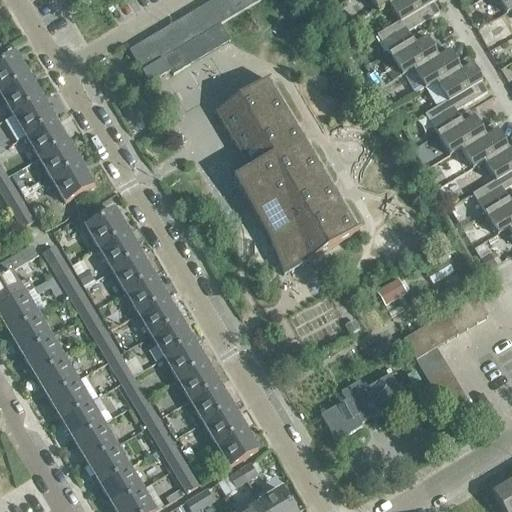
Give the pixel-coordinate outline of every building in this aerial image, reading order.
[(233,18),(222,0),(216,0),(211,4),(223,24),(233,18)] [(236,0),(222,0),(233,18),(244,12),(236,0)] [(250,0),(236,0),(244,12),(254,5),(250,0)] [(369,0),(376,12),(387,5),(395,0),(369,0)] [(395,0),(387,5),(399,24),(433,4),(430,0),(395,0)] [(511,0),(496,0),(506,15),(511,11),(511,0)] [(211,4),(201,10),(213,30),(223,24),(211,4)] [(399,24),(377,37),(389,58),(412,44),(410,40),(407,35),(433,19),(439,15),(433,5),(433,4),(399,24)] [(467,17),(474,13),(471,8),(464,12),(467,17)] [(190,16),(203,36),(213,30),(201,10),(190,16)] [(190,16),(180,22),(192,43),(203,36),(190,16)] [(170,28),(182,49),(192,43),(180,22),(170,28)] [(159,34),(172,55),(180,50),(182,49),(170,28),(159,34)] [(159,34),(149,40),(161,61),(162,61),(172,55),(159,34)] [(420,34),(410,40),(412,44),(389,58),(401,78),(412,71),(435,58),(433,53),(426,42),(425,42),(420,34)] [(149,40),(139,46),(151,67),(161,61),(149,40)] [(129,53),(141,73),(151,67),(139,46),(129,53)] [(449,55),(448,55),(443,47),(433,53),(435,58),(412,71),(424,91),(435,85),(458,71),(457,69),(456,67),(449,55)] [(162,61),(172,77),(182,71),(181,71),(189,66),(180,50),(172,55),(162,61)] [(0,95),(27,80),(14,57),(0,65),(0,95)] [(458,71),(435,85),(446,104),(480,83),(471,68),(466,60),(456,67),(457,69),(458,71)] [(169,74),(162,61),(161,61),(151,67),(141,73),(149,86),(169,74)] [(0,98),(12,118),(40,101),(27,80),(0,95),(0,98)] [(277,264),(283,278),(300,267),(300,268),(359,232),(268,82),(219,111),(220,112),(215,115),(220,124),(249,173),(232,183),(268,243),(277,264)] [(424,117),(437,137),(460,123),(458,119),(454,114),(481,98),(487,94),(481,84),(480,83),(446,104),(424,117)] [(25,140),(53,123),(40,101),(12,118),(25,140)] [(386,117),(391,125),(400,119),(395,111),(386,117)] [(449,157),(460,151),(483,137),(480,133),(473,121),(468,113),(458,119),(460,123),(437,137),(449,157)] [(25,140),(38,162),(66,145),(53,123),(25,140)] [(480,133),(483,137),(460,151),(472,171),(483,164),(506,151),(503,146),(496,134),(496,135),(491,126),(480,133)] [(494,183),(511,172),(511,140),(503,146),(506,151),(483,164),(494,183)] [(79,167),(66,145),(38,162),(51,184),(79,167)] [(51,184),(64,205),(92,188),(79,167),(51,184)] [(511,172),(494,183),(472,196),(484,217),(508,203),(506,199),(502,194),(511,187),(511,172)] [(0,195),(2,198),(13,192),(6,181),(0,184),(0,195)] [(8,209),(19,203),(13,192),(2,198),(8,209)] [(484,217),(497,237),(508,231),(511,228),(511,195),(506,199),(508,203),(484,217)] [(15,220),(26,214),(19,203),(8,209),(15,220)] [(98,252),(126,235),(113,213),(106,218),(102,211),(92,217),(95,224),(85,230),(98,252)] [(21,231),(32,224),(26,214),(15,220),(21,231)] [(139,257),(126,235),(98,252),(111,274),(139,257)] [(0,310),(23,297),(33,291),(26,280),(17,286),(11,275),(15,273),(14,272),(37,259),(31,248),(0,266),(0,310)] [(49,267),(60,260),(53,249),(42,256),(49,267)] [(152,279),(139,257),(111,274),(124,296),(152,279)] [(490,257),(480,263),(486,272),(496,267),(490,257)] [(55,278),(66,271),(60,260),(49,267),(55,278)] [(62,288),(73,282),(66,271),(55,278),(62,288)] [(84,273),(83,273),(76,277),(83,288),(91,284),(84,273)] [(137,317),(165,300),(152,279),(124,296),(137,317)] [(68,299),(79,293),(73,282),(62,288),(68,299)] [(374,296),(382,310),(403,297),(395,284),(374,296)] [(75,310),(86,304),(79,293),(68,299),(75,310)] [(0,310),(0,321),(8,335),(37,318),(23,297),(0,310)] [(464,306),(476,326),(487,320),(474,299),(464,306)] [(179,322),(165,300),(137,317),(150,339),(179,322)] [(81,321),(92,315),(86,304),(75,310),(81,321)] [(466,332),(476,326),(464,306),(454,312),(466,332)] [(456,338),(466,332),(454,312),(444,318),(456,338)] [(88,332),(99,325),(92,315),(81,321),(88,332)] [(50,340),(37,318),(8,335),(21,357),(50,340)] [(434,324),(446,344),(456,338),(444,318),(434,324)] [(192,344),(179,322),(150,339),(163,361),(192,344)] [(403,342),(415,363),(435,351),(446,344),(434,324),(403,342)] [(94,343),(106,336),(99,325),(88,332),(94,343)] [(101,354),(112,347),(106,336),(94,343),(101,354)] [(34,379),(63,362),(50,340),(21,357),(34,379)] [(205,366),(192,344),(163,361),(176,383),(205,366)] [(108,365),(119,358),(112,347),(101,354),(108,365)] [(435,351),(415,363),(421,372),(441,360),(435,351)] [(114,376),(125,369),(119,358),(108,365),(114,376)] [(447,369),(441,360),(421,372),(426,382),(447,369)] [(34,379),(47,401),(76,384),(63,362),(34,379)] [(218,388),(205,366),(176,383),(189,405),(218,388)] [(121,387),(132,380),(125,369),(114,376),(121,387)] [(447,369),(426,382),(432,391),(452,378),(447,369)] [(359,426),(376,416),(378,419),(404,403),(389,377),(363,393),(358,384),(340,395),(345,403),(320,418),(335,444),(361,429),(359,426)] [(458,388),(452,378),(432,391),(437,400),(458,388)] [(127,397),(138,391),(132,380),(121,387),(127,397)] [(76,384),(47,401),(60,422),(89,406),(76,384)] [(231,409),(218,388),(189,405),(203,426),(231,409)] [(458,388),(437,400),(443,409),(463,397),(458,388)] [(134,408),(145,402),(138,391),(127,397),(134,408)] [(469,406),(463,397),(443,409),(448,418),(469,406)] [(140,419),(151,413),(145,402),(134,408),(140,419)] [(60,422),(73,444),(102,427),(89,406),(60,422)] [(469,406),(448,418),(454,428),(475,416),(469,406)] [(244,431),(231,409),(203,426),(216,448),(244,431)] [(147,430),(158,424),(151,413),(140,419),(147,430)] [(153,441),(164,434),(158,424),(147,430),(153,441)] [(102,427),(73,444),(87,466),(115,449),(102,427)] [(257,453),(244,431),(216,448),(229,470),(257,453)] [(160,452),(171,445),(164,434),(153,441),(160,452)] [(166,463),(177,456),(171,445),(160,452),(166,463)] [(87,466),(100,488),(128,471),(115,449),(87,466)] [(173,474),(184,467),(177,456),(166,463),(173,474)] [(245,484),(256,477),(250,466),(238,473),(245,484)] [(179,485),(190,478),(184,467),(173,474),(179,485)] [(141,493),(128,471),(100,488),(113,510),(141,493)] [(234,491),(245,484),(238,473),(227,479),(234,491)] [(186,496),(197,489),(190,478),(179,485),(186,496)] [(489,511),(511,511),(511,485),(511,484),(491,496),(497,505),(488,510),(489,511)] [(202,510),(213,503),(206,492),(195,499),(202,510)] [(292,511),(280,492),(258,505),(262,511),(292,511)] [(113,510),(113,511),(152,511),(141,493),(113,510)] [(188,511),(198,511),(202,510),(195,499),(184,505),(188,511)]
